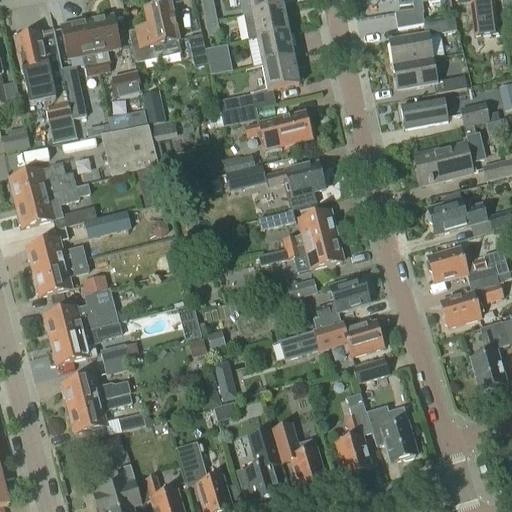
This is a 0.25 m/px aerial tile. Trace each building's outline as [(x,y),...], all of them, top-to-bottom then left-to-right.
[(212,0),(199,0),(205,26),(217,24),(212,0)] [(248,0),(252,17),(283,10),(280,0),(248,0)] [(397,0),(398,9),(413,7),(414,11),(410,18),(395,20),(397,32),(423,28),(422,16),(423,16),(420,0),(397,0)] [(427,0),(428,5),(439,4),(440,13),(451,12),(449,0),(427,0)] [(511,0),(496,0),(497,2),(497,10),(511,9),(511,0)] [(500,26),(497,10),(497,2),(472,5),(476,31),(500,26)] [(148,29),(136,31),(140,52),(178,45),(173,22),(177,21),(175,11),(171,12),(171,8),(144,13),(148,29)] [(252,17),(242,19),(247,45),(257,43),(288,36),(283,10),(252,17)] [(113,19),(88,24),(98,77),(110,75),(106,55),(119,53),(113,19)] [(88,24),(61,29),(68,62),(82,60),(86,80),(98,77),(88,24)] [(217,24),(205,26),(208,40),(220,38),(217,24)] [(457,34),(455,24),(427,29),(429,39),(457,34)] [(73,121),(62,71),(61,71),(52,32),(39,35),(40,38),(33,39),(33,36),(15,39),(19,59),(21,58),(23,72),(26,71),(33,109),(46,106),(50,125),(73,121)] [(288,36),(257,43),(262,68),(294,62),(288,36)] [(432,63),(428,38),(425,38),(389,44),(394,69),(432,63)] [(201,40),(186,42),(192,74),(207,71),(201,40)] [(299,88),(299,86),(303,83),(301,74),(296,74),(294,62),(262,68),(268,95),(271,94),(299,88)] [(224,63),(212,66),(215,79),(227,76),(224,63)] [(432,63),(394,69),(398,94),(434,88),(435,97),(466,92),(464,81),(436,86),(432,63)] [(86,118),(75,68),(62,71),(73,121),(86,118)] [(136,77),(112,82),(116,103),(140,98),(136,77)] [(511,113),(501,115),(503,122),(511,119),(511,84),(505,86),(508,98),(504,99),(506,109),(510,108),(511,113)] [(275,110),(271,94),(268,95),(217,105),(220,121),(255,114),(275,110)] [(158,96),(140,100),(147,131),(165,128),(158,96)] [(102,98),(92,99),(94,120),(105,118),(102,98)] [(442,101),(400,109),(404,132),(447,124),(442,101)] [(485,106),(460,111),(464,130),(490,124),(485,106)] [(257,125),(255,114),(220,121),(222,132),(257,125)] [(304,115),(244,131),(247,140),(257,138),(266,156),(267,154),(269,153),(272,152),(273,152),(275,151),(277,151),(280,151),(281,151),(281,149),(310,142),(310,140),(312,138),(309,129),(307,128),(304,115)] [(8,139),(0,140),(0,142),(3,156),(28,150),(25,135),(23,135),(22,129),(6,132),(8,139)] [(88,141),(110,137),(108,129),(87,133),(88,141)] [(147,131),(100,141),(110,182),(136,176),(151,172),(158,171),(153,149),(147,131)] [(463,147),(413,159),(420,189),(471,176),(470,175),(475,174),(472,165),(483,162),(477,139),(462,142),(463,147)] [(88,183),(98,170),(88,161),(77,175),(88,183)] [(511,162),(481,170),(485,184),(511,177),(511,162)] [(9,184),(8,186),(10,194),(13,196),(15,206),(76,191),(72,177),(64,179),(61,166),(47,169),(48,172),(9,182),(9,184)] [(316,166),(265,179),(266,183),(268,189),(284,185),(287,196),(290,195),(291,200),(323,192),(322,190),(324,187),(322,179),(319,178),(316,166)] [(255,168),(225,176),(230,195),(241,192),(240,189),(266,183),(265,179),(262,167),(255,168)] [(160,210),(151,172),(136,176),(144,213),(160,210)] [(53,233),(82,225),(89,224),(86,212),(61,218),(58,208),(78,203),(77,200),(89,198),(87,188),(76,191),(15,206),(18,217),(16,220),(18,228),(21,229),(21,231),(50,223),(53,233)] [(427,212),(425,215),(428,224),(431,226),(434,238),(485,224),(480,206),(470,209),(468,202),(459,204),(457,198),(442,202),(443,208),(427,212)] [(511,213),(488,220),(491,232),(511,226),(511,213)] [(291,214),(256,223),(259,234),(294,225),(291,214)] [(129,231),(125,215),(89,224),(82,225),(86,242),(129,231)] [(294,240),(283,243),(285,252),(296,250),(304,248),(335,240),(332,229),(334,226),(332,218),(329,217),(329,215),(298,223),(301,236),(294,240)] [(335,240),(304,248),(310,272),(342,264),(341,262),(342,260),(340,252),(338,251),(335,240)] [(27,252),(25,254),(28,263),(30,264),(33,275),(84,262),(80,248),(60,253),(58,242),(26,250),(27,252)] [(285,252),(273,256),(275,266),(299,259),(296,250),(285,252)] [(427,263),(426,266),(428,273),(431,275),(434,286),(465,277),(468,287),(496,278),(508,275),(501,253),(481,259),(482,262),(471,265),(470,262),(462,265),(459,252),(427,261),(427,263)] [(84,262),(33,275),(35,285),(34,287),(36,296),(38,297),(39,299),(70,291),(67,280),(87,275),(84,262)] [(508,275),(496,278),(501,296),(505,295),(502,285),(510,282),(508,275)] [(471,296),(440,305),(443,317),(442,320),(444,327),(446,329),(447,331),(479,322),(475,309),(502,301),(501,296),(496,278),(468,287),(471,296)] [(103,279),(82,284),(85,298),(86,298),(106,292),(103,279)] [(317,320),(312,322),(315,332),(340,325),(337,316),(368,306),(365,294),(367,291),(365,285),(361,283),(361,281),(329,290),(334,305),(315,311),(317,320)] [(311,283),(272,294),(276,306),(315,295),(311,283)] [(99,317),(96,307),(112,303),(109,292),(106,292),(86,298),(85,298),(88,308),(44,319),(44,321),(43,324),(45,332),(47,333),(50,343),(116,326),(113,314),(99,317)] [(181,310),(184,325),(196,322),(195,316),(193,307),(181,310)] [(500,326),(506,349),(511,346),(511,324),(511,323),(501,327),(500,326)] [(315,332),(279,343),(284,362),(319,352),(319,354),(346,346),(350,360),(382,351),(381,349),(383,346),(381,338),(378,337),(374,326),(344,335),(341,326),(341,325),(340,325),(315,332)] [(119,326),(116,326),(50,343),(53,354),(51,356),(53,364),(56,366),(56,368),(88,360),(84,345),(99,341),(102,338),(121,333),(119,326)] [(481,359),(470,363),(479,394),(482,394),(484,395),(491,393),(493,390),(505,387),(494,352),(506,349),(500,326),(479,332),(480,339),(483,350),(479,351),(481,359)] [(207,338),(212,353),(224,349),(220,334),(207,338)] [(193,346),(197,361),(206,358),(202,344),(193,346)] [(125,348),(100,354),(103,366),(128,360),(125,348)] [(131,373),(128,360),(103,366),(107,379),(131,373)] [(383,363),(352,372),(357,387),(387,378),(383,363)] [(220,394),(234,390),(226,364),(212,368),(220,394)] [(62,390),(60,392),(62,400),(65,401),(68,412),(119,399),(128,397),(125,386),(117,388),(109,387),(95,390),(92,379),(61,387),(62,390)] [(159,407),(172,403),(169,390),(155,394),(159,407)] [(119,399),(68,412),(70,422),(69,425),(71,432),(73,434),(74,437),(105,429),(105,426),(124,421),(119,399)] [(237,419),(233,406),(214,411),(217,424),(237,419)] [(351,443),(336,447),(345,479),(347,478),(350,480),(358,478),(359,475),(371,471),(361,440),(372,437),(366,417),(363,407),(348,412),(351,422),(345,424),(351,443)] [(366,417),(372,437),(376,450),(385,447),(391,465),(402,462),(405,464),(412,462),(414,459),(416,458),(407,427),(392,431),(386,411),(366,417)] [(145,429),(141,417),(124,421),(105,426),(105,429),(108,438),(145,429)] [(271,435),(272,438),(281,467),(291,464),(299,492),(311,489),(314,491),(321,489),(322,486),(325,485),(313,444),(297,448),(291,429),(271,435)] [(281,467),(272,438),(271,435),(251,441),(257,461),(253,462),(256,471),(244,474),(254,506),(255,505),(258,507),(266,505),(267,502),(279,498),(271,470),(281,467)] [(119,438),(93,446),(98,464),(124,457),(119,438)] [(99,496),(93,498),(97,511),(131,511),(131,509),(141,506),(129,467),(119,470),(121,477),(111,480),(114,490),(99,494),(99,496)] [(155,480),(145,483),(153,511),(180,511),(176,494),(160,499),(155,480)] [(230,511),(222,481),(196,488),(203,511),(230,511)]
